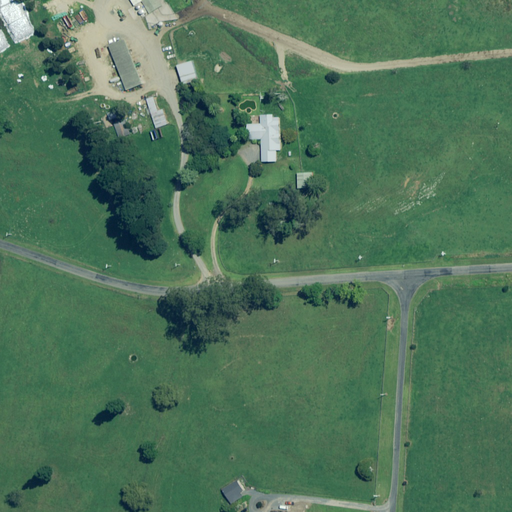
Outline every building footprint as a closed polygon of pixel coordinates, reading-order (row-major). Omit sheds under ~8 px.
[(158,0),(130,0),(135,6),(142,2),(150,14),(162,6),(158,0)] [(143,84),(126,40),(110,46),(127,91),(143,84)] [(198,81),(193,62),(178,66),(184,85),(198,81)] [(159,112),(154,97),(147,100),(156,129),(168,125),(164,110),(159,112)] [(274,118),(274,115),(261,116),(262,125),(248,125),(248,140),(262,140),(263,162),(277,162),(277,151),(282,151),(281,118),(274,118)] [(314,173),(298,173),(298,190),(314,190),(314,173)] [(246,495),(238,482),(224,491),(232,504),(243,497),(246,495)]
